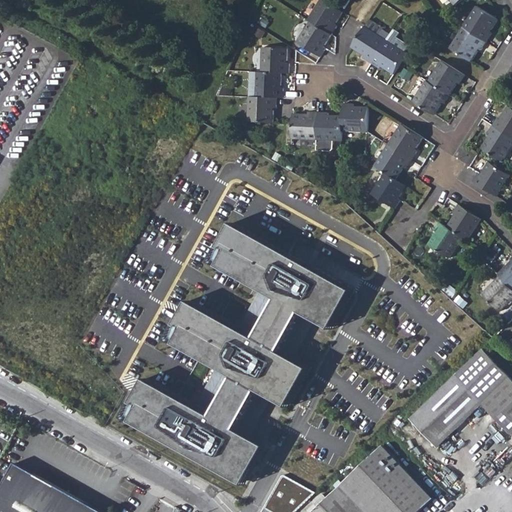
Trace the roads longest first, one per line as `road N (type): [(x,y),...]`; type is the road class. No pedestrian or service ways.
road 1 (residential): [(216,511),(0,387)]
road 2 (residential): [(456,148),(353,83),(316,81)]
